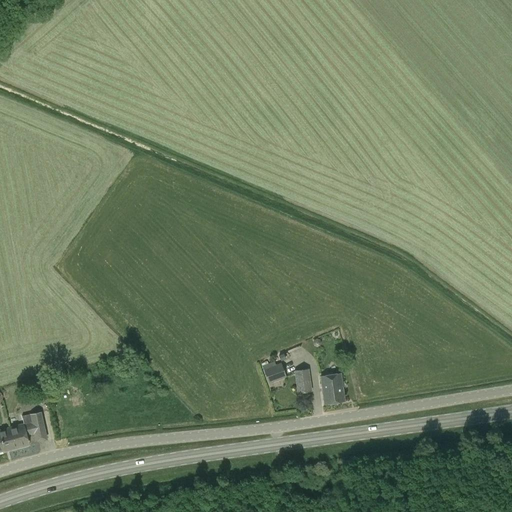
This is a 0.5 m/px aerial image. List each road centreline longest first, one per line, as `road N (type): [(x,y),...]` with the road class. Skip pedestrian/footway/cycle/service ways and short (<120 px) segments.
road 1 (secondary): [(0,500),(117,469),(511,413)]
road 2 (unclassified): [(0,472),(56,453),(511,390)]
